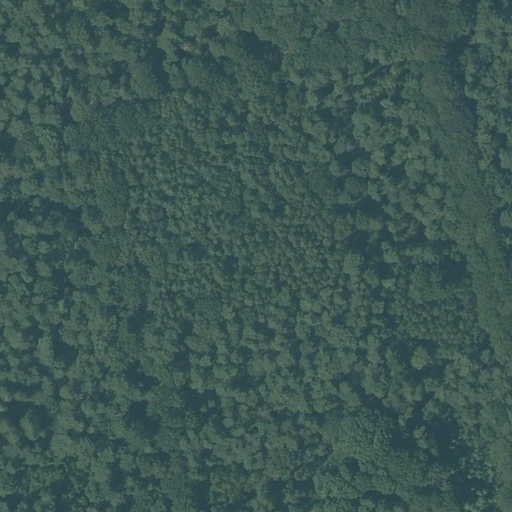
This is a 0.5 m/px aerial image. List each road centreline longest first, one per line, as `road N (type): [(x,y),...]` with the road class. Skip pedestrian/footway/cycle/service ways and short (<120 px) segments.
road 1 (unknown): [(0,212),(103,184),(175,142),(349,93),(434,48),(511,41)]
road 2 (track): [(188,511),(84,112)]
road 3 (track): [(457,0),(94,108)]
road 4 (track): [(511,264),(433,0)]
